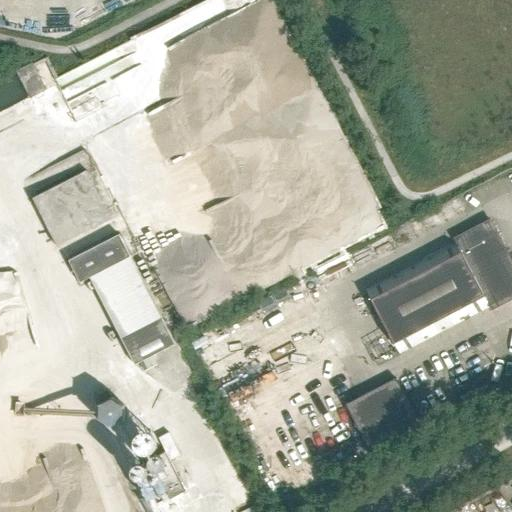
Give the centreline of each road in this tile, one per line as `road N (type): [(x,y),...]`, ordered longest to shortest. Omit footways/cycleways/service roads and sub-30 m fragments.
road 1 (unknown): [(133,511),(0,193)]
road 2 (unknown): [(0,153),(11,136),(53,119),(105,128),(156,198)]
road 3 (unknown): [(356,511),(511,430)]
road 4 (unknown): [(229,511),(167,391)]
